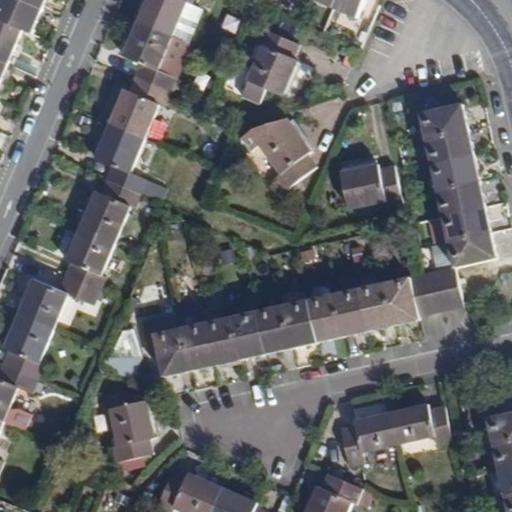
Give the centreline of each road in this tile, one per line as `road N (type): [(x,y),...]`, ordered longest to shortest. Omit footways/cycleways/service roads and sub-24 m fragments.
road 1 (residential): [(511,346),(301,395),(233,427)]
road 2 (residential): [(0,244),(104,0)]
